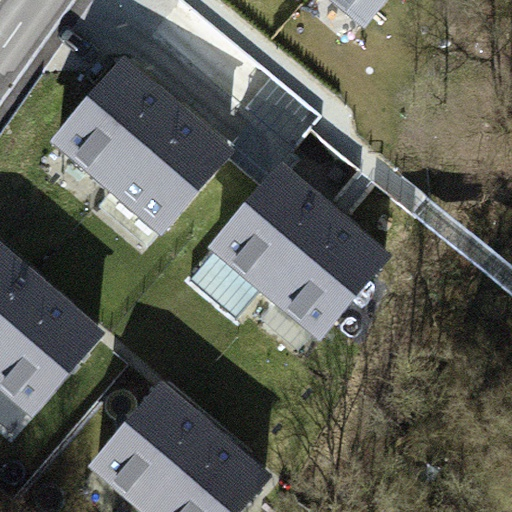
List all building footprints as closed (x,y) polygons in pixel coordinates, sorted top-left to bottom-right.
[(384,28),(349,0),(291,0),(271,24),(340,81),(384,28)] [(132,69),(67,143),(165,229),(230,155),(132,69)] [(289,182),(224,256),(322,341),(387,267),(289,182)] [(3,256),(0,259),(0,384),(35,416),(100,341),(3,256)] [(172,401),(107,475),(149,511),(246,511),(269,486),(172,401)]
